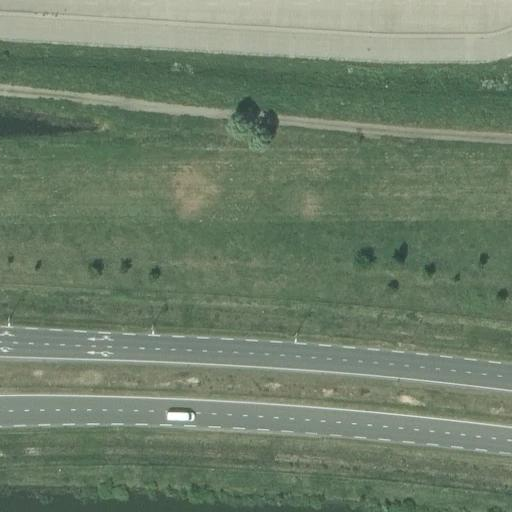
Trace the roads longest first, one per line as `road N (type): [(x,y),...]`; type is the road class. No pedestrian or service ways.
road 1 (track): [(511,143),(0,95)]
road 2 (primary): [(511,385),(0,344)]
road 3 (primary): [(0,415),(179,417),(511,446)]
